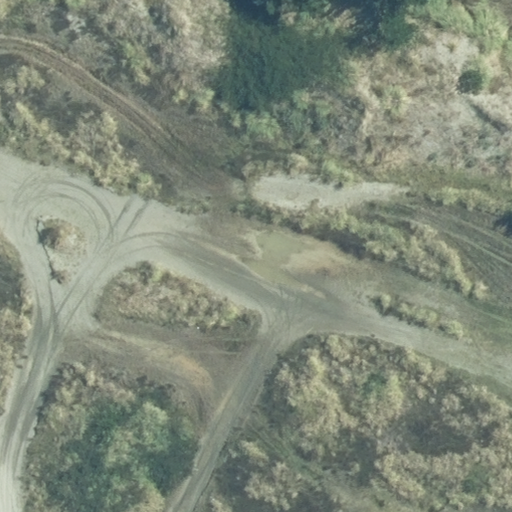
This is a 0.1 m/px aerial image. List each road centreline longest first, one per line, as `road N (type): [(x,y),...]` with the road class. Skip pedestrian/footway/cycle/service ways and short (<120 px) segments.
road 1 (track): [(511,351),(313,267),(0,166)]
road 2 (track): [(76,195),(31,351),(0,412)]
